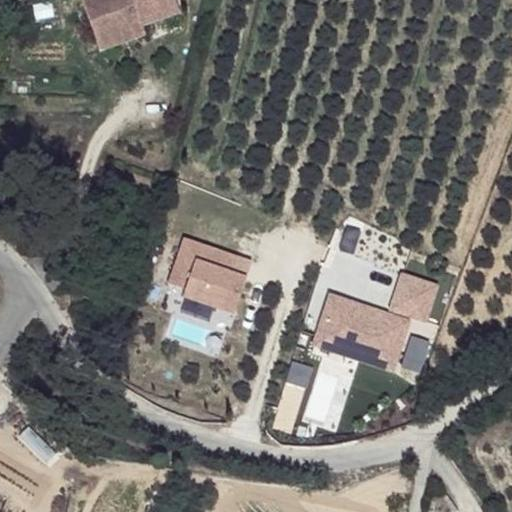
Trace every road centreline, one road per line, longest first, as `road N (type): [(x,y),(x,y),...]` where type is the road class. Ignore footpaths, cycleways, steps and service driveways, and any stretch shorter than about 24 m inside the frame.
road 1 (residential): [(429,436),(362,459),(301,460),(192,430),(60,358),(58,287),(0,231)]
road 2 (unknown): [(0,341),(40,270),(149,119),(209,88)]
